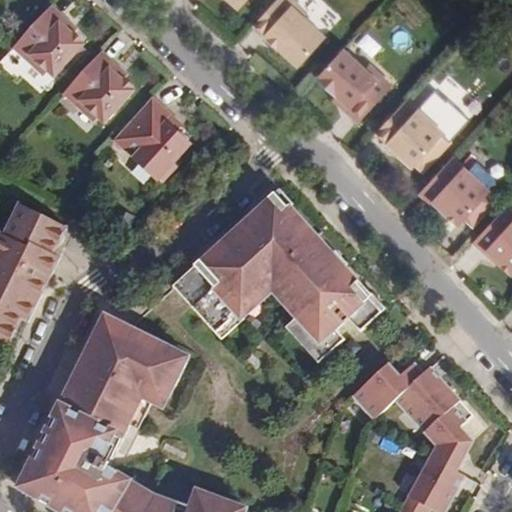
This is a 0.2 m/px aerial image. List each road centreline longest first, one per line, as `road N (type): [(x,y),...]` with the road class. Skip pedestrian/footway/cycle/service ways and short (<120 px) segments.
road 1 (residential): [(0,458),(93,281),(157,258),(286,140)]
road 2 (residential): [(286,140),(337,166),(511,365)]
road 3 (residential): [(124,0),(286,140)]
